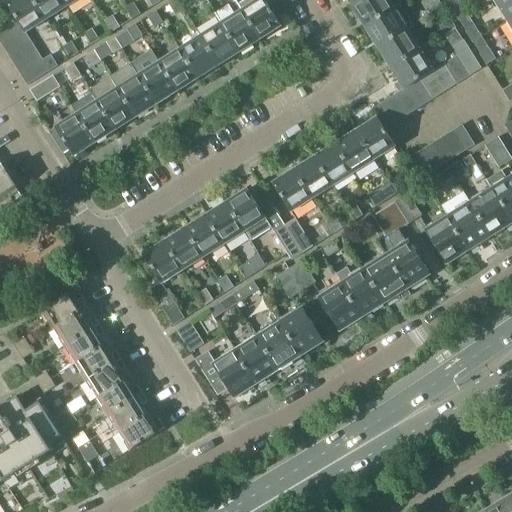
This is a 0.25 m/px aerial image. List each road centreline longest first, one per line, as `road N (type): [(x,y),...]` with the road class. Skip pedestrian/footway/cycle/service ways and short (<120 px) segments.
road 1 (residential): [(97,247),(340,97),(346,66),(306,0)]
road 2 (residential): [(109,511),(336,387),(410,337)]
road 3 (secondary): [(511,335),(248,511)]
road 4 (secondary): [(285,511),(511,382)]
road 5 (residential): [(97,247),(0,85)]
road 6 (residential): [(195,407),(97,247)]
road 7 (residential): [(401,511),(511,445)]
road 8 (residential): [(511,266),(410,337)]
